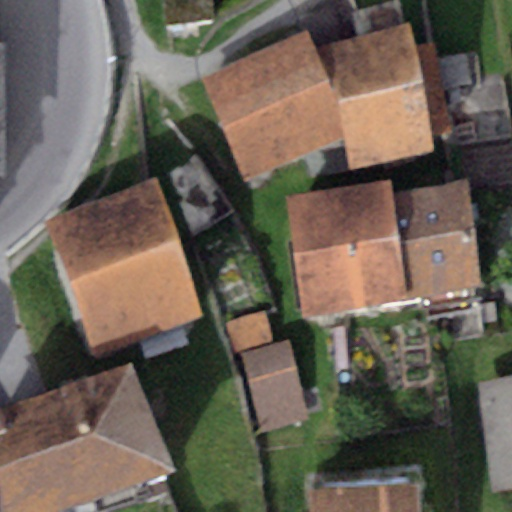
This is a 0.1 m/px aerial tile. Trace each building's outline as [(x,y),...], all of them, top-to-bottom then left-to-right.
[(207,0),(162,0),(166,28),(210,24),(207,0)] [(410,26),(315,47),(340,139),(347,172),(432,154),(429,137),(451,132),(432,43),(415,47),(410,26)] [(306,28),(202,77),(247,179),(340,139),(315,47),(306,28)] [(389,179),(284,197),(304,315),(409,298),(391,192),(389,179)] [(466,180),(391,192),(409,298),(483,286),(466,180)] [(157,191),(49,230),(94,351),(201,311),(157,191)] [(264,313),(227,323),(235,357),(243,355),(261,430),(309,418),(289,339),(272,344),(264,313)] [(129,362),(0,407),(0,511),(49,511),(173,471),(129,362)] [(511,379),(475,385),(490,488),(511,484),(511,379)] [(424,511),(418,460),(309,472),(313,506),(296,508),(296,511),(424,511)]
